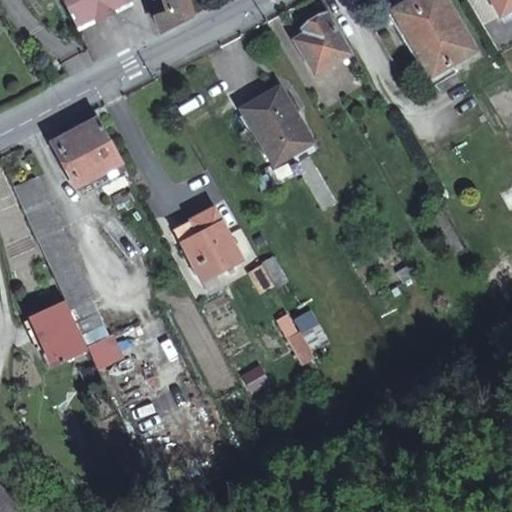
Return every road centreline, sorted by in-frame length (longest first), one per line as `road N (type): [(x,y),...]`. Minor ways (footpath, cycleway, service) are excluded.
road 1 (track): [(0,288),(8,423),(25,457),(51,481),(94,501),(153,511)]
road 2 (secondary): [(253,0),(0,134)]
